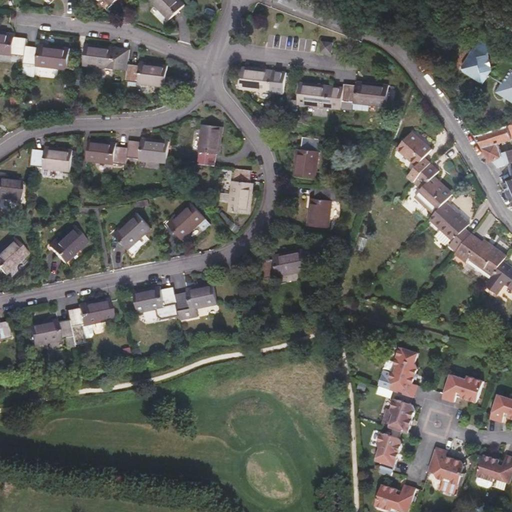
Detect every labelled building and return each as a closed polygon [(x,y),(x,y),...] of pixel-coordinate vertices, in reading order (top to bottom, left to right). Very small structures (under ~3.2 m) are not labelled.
[(149,0),(170,21),(186,6),(180,0),(149,0)] [(27,56),(27,48),(28,41),(16,39),(16,35),(0,32),(0,54),(14,56),(14,54),(27,56)] [(322,53),(333,54),(334,44),(323,43),(322,53)] [(129,70),(129,66),(130,54),(118,53),(118,49),(87,44),(85,66),(115,70),(115,68),(129,70)] [(40,50),(27,48),(27,56),(26,63),(38,65),(37,67),(69,71),(72,49),(40,45),(40,50)] [(485,52),(474,46),(460,73),(481,85),(487,75),(483,57),(485,52)] [(141,67),(129,66),(129,70),(127,81),(139,83),(139,84),(166,88),(169,66),(142,63),(141,67)] [(275,72),(244,68),(241,89),(272,93),(272,91),(284,93),(286,77),(274,76),(275,72)] [(511,74),(507,72),(495,93),(511,103),(511,74)] [(344,92),(343,108),(342,110),(354,112),(355,103),(387,108),(390,87),(357,82),(357,87),(345,85),(344,92)] [(331,107),(343,108),(344,92),(332,91),(333,87),(302,83),(299,105),(330,109),(331,107)] [(200,164),(216,166),(217,154),(221,154),(224,127),(203,125),(199,152),(202,152),(200,164)] [(511,133),(510,125),(477,135),(492,162),(495,160),(498,167),(511,162),(511,149),(501,153),(498,143),(511,138),(511,133)] [(409,177),(415,182),(432,163),(426,158),(433,149),(413,132),(398,150),(418,167),(409,177)] [(295,176),(317,179),(320,152),(318,152),(320,140),(304,138),(303,150),(299,150),(295,176)] [(130,142),(129,149),(129,157),(141,158),(141,160),(168,164),(171,143),(143,139),(143,143),(130,142)] [(129,157),(129,149),(118,147),(118,144),(90,140),(88,161),(116,165),(116,163),(128,165),(129,157)] [(70,172),(74,151),(46,148),(46,151),(33,150),(31,166),(44,167),(44,169),(70,172)] [(432,163),(415,182),(423,190),(417,198),(436,214),(446,203),(455,193),(435,176),(440,171),(432,163)] [(233,181),(230,203),(229,212),(251,215),(255,184),(250,183),(251,171),(236,169),(235,181),(233,181)] [(0,198),(20,201),(22,180),(0,176),(0,198)] [(511,179),(503,182),(511,199),(511,179)] [(221,202),(230,203),(233,181),(223,180),(221,202)] [(308,226),(330,229),(334,202),(342,203),(344,191),(317,187),(316,199),(311,199),(308,226)] [(169,225),(183,241),(197,228),(207,219),(192,203),(169,225)] [(446,203),(436,214),(431,220),(455,241),(451,246),(458,252),(472,235),(466,230),(471,224),(446,203)] [(115,235),(130,251),(153,229),(138,213),(115,235)] [(207,219),(197,228),(203,233),(211,225),(207,219)] [(51,248),(65,264),(89,242),(74,226),(51,248)] [(483,244),(472,235),(458,252),(456,254),(468,263),(471,260),(494,277),(505,262),(508,258),(486,241),(483,244)] [(0,251),(0,268),(5,275),(29,253),(15,238),(0,251)] [(309,271),(305,250),(273,255),(274,260),(262,263),(265,278),(277,276),(277,277),(309,271)] [(494,277),(488,286),(500,295),(508,285),(511,288),(511,266),(505,262),(494,277)] [(188,294),(176,296),(178,304),(181,319),(181,320),(199,317),(197,310),(219,305),(214,284),(187,289),(188,294)] [(178,304),(176,296),(174,288),(161,291),(161,287),(135,293),(139,313),(165,308),(165,307),(178,304)] [(84,338),(82,324),(83,324),(83,325),(90,324),(114,319),(110,298),(79,304),(80,309),(68,311),(70,321),(72,336),(74,344),(85,342),(84,338)] [(181,319),(178,304),(165,307),(165,308),(166,311),(159,312),(160,320),(165,322),(181,319)] [(72,336),(70,321),(57,323),(57,320),(30,325),(33,346),(61,341),(61,338),(72,336)] [(0,341),(0,339),(12,337),(9,321),(0,323),(0,341)] [(82,324),(84,338),(91,337),(92,334),(90,324),(83,325),(83,324),(82,324)] [(400,358),(395,373),(384,370),(379,386),(412,396),(416,384),(421,371),(419,365),(412,362),(409,361),(400,358)] [(452,375),(446,393),(444,398),(456,402),(459,395),(460,393),(465,394),(464,397),(479,402),(485,381),(469,376),(468,380),(452,375)] [(417,398),(421,386),(416,384),(412,396),(414,397),(417,398)] [(511,397),(499,394),(493,412),(492,417),(505,421),(507,415),(508,412),(511,413),(511,414),(511,416),(511,397)] [(388,409),(382,426),(401,432),(409,435),(417,412),(416,407),(411,406),(405,404),(401,402),(396,400),(392,411),(388,409)] [(375,461),(378,462),(394,467),(397,459),(394,458),(396,454),(398,454),(402,445),(399,439),(390,437),(386,435),(380,433),(377,443),(379,449),(375,461)] [(437,452),(448,457),(450,452),(438,448),(437,452)] [(467,467),(464,461),(464,462),(448,457),(437,452),(431,471),(437,473),(440,478),(446,480),(442,494),(457,499),(464,476),(465,473),(467,467)] [(499,477),(511,481),(511,455),(509,454),(507,460),(506,463),(503,462),(504,460),(488,455),(482,476),(497,481),(499,477)] [(375,467),(380,469),(392,473),(394,467),(378,462),(375,467)] [(496,485),(497,481),(482,476),(481,480),(483,484),(492,487),(496,485)] [(399,491),(387,486),(384,485),(377,506),(393,511),(394,508),(407,511),(410,511),(418,490),(405,486),(403,492),(402,495),(398,493),(399,491)]
